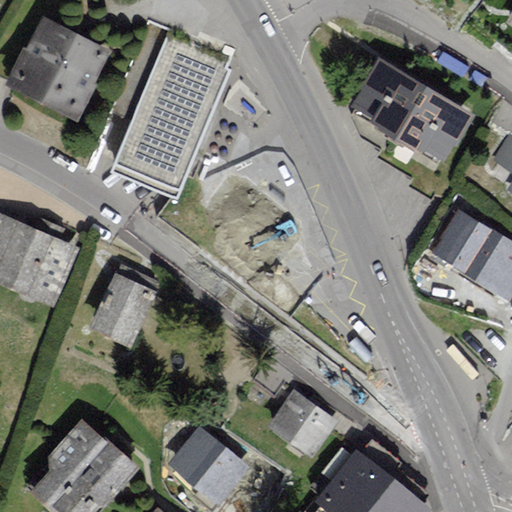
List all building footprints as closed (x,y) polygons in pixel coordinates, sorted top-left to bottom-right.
[(511,3),(499,29),(511,35),(511,3)] [(8,87),(78,122),(108,54),(43,21),(8,87)] [(236,53),(172,31),(110,175),(177,203),(234,68),(229,67),(236,53)] [(369,60),(339,105),(434,168),(464,123),(369,60)] [(511,140),(508,146),(504,144),(498,152),(502,155),(500,158),(511,164),(511,140)] [(511,171),(495,158),(488,167),(507,182),(511,175),(511,171)] [(76,244),(0,211),(0,279),(51,302),(76,244)] [(511,248),(468,220),(438,266),(493,302),(511,273),(511,248)] [(118,272),(86,334),(126,355),(158,292),(118,272)] [(452,344),(445,350),(472,380),(479,375),(452,344)] [(338,424),(294,392),(268,428),(312,460),(338,424)] [(93,442),(74,422),(39,458),(38,473),(18,495),(35,511),(90,511),(133,471),(97,438),(93,442)] [(243,470),(196,431),(162,472),(209,511),(243,470)] [(428,511),(430,510),(355,451),(314,503),(325,511),(428,511)]
